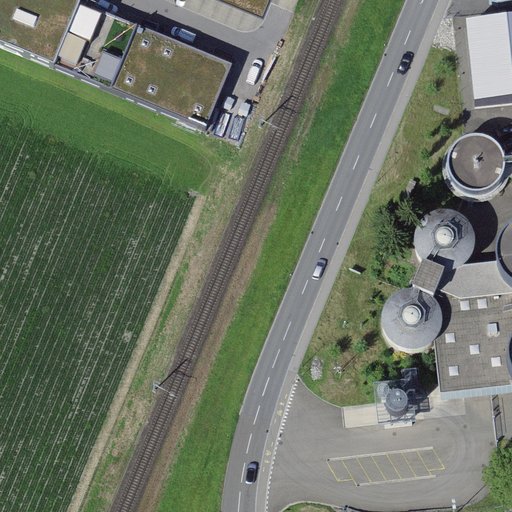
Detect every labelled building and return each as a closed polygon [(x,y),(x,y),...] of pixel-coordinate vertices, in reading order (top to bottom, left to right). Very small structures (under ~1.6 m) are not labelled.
[(0,0),(0,48),(204,131),(230,65),(68,0),(0,0)] [(267,0),(236,0),(264,11),(267,0)] [(511,26),(482,29),(490,109),(511,106),(511,26)] [(464,188),(471,195),(481,198),(491,199),(500,196),(509,191),(511,186),(511,150),(508,146),(500,141),(490,138),(480,139),(470,143),(463,150),(458,159),(457,169),(458,179),(464,188)] [(437,309),(448,280),(454,280),(466,274),(470,270),(475,265),(478,252),(477,239),(471,229),(461,222),(450,219),(439,221),(428,226),(421,235),(417,245),(418,257),(423,267),(427,272),(416,298),(404,299),(394,305),(387,313),(383,324),(383,335),(388,346),(396,354),(407,358),(420,358),(431,353),(437,346),(440,343),(444,331),(442,318),(437,309)] [(444,395),(511,386),(511,283),(508,273),(508,266),(470,270),(466,274),(454,280),(448,280),(437,309),(442,318),(444,331),(440,343),(437,346),(444,395)] [(406,396),(440,392),(438,382),(413,386),(412,384),(377,388),(383,430),(410,426),(406,396)]
